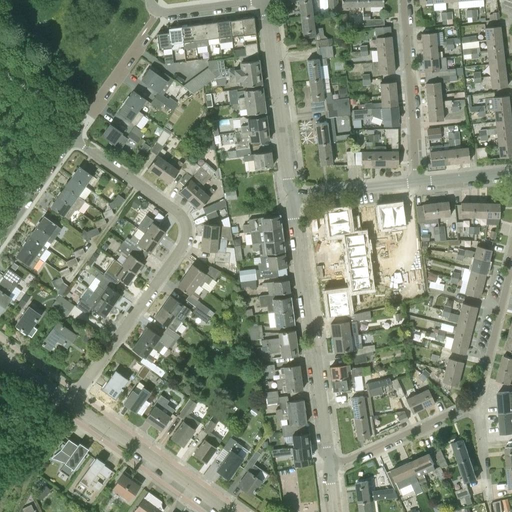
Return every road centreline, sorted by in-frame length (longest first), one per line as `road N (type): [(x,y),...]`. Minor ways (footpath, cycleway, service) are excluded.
road 1 (residential): [(72,403),(178,250),(185,228),(177,211),(71,136)]
road 2 (residential): [(332,462),(295,194)]
road 3 (residential): [(295,194),(266,0)]
road 4 (residential): [(227,511),(72,403)]
road 5 (residential): [(416,182),(403,0)]
road 6 (residential): [(332,462),(476,401)]
road 7 (residential): [(476,401),(511,261)]
road 8 (residential): [(0,240),(71,136)]
road 9 (residential): [(266,0),(163,12),(149,0)]
road 10 (residential): [(295,194),(416,182)]
